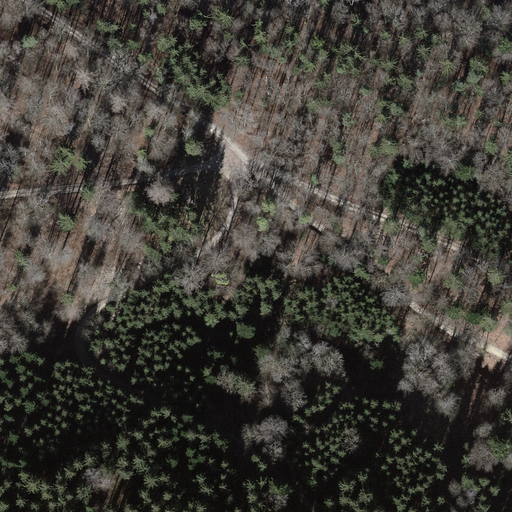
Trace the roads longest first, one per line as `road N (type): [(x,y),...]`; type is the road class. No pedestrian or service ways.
road 1 (track): [(19,0),(234,153),(400,297),(511,358)]
road 2 (track): [(329,511),(234,432),(97,369),(81,347),(83,318),(210,238),(236,210),(234,153)]
road 3 (track): [(234,153),(511,283)]
road 4 (track): [(234,153),(0,193)]
road 5 (track): [(219,143),(92,0)]
